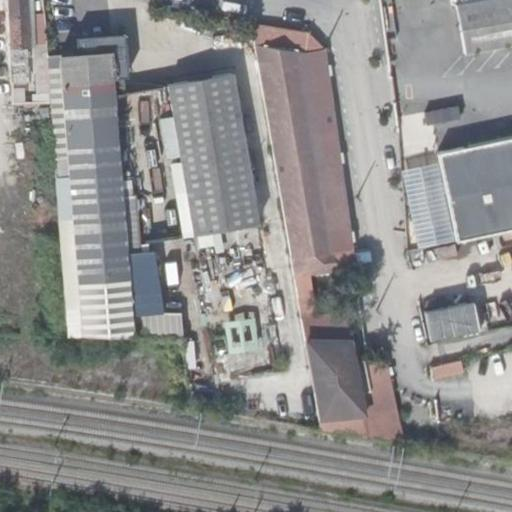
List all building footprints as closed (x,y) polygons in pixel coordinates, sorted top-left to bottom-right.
[(28,46),(28,44),(28,34),(25,0),(8,0),(11,46),(9,46),(11,66),(22,65),(22,70),(27,70),(26,46),(28,46)] [(511,0),(483,0),(463,4),(474,53),(511,45),(511,0)] [(49,86),(46,43),(35,44),(39,87),(49,86)] [(75,252),(77,281),(79,307),(130,303),(117,137),(109,49),(59,54),(75,252)] [(304,52),(256,49),(293,278),(341,273),(339,251),(341,251),(337,213),(327,214),(304,52)] [(11,66),(10,66),(11,82),(27,80),(27,70),(22,70),(22,65),(11,66)] [(193,233),(258,223),(234,75),(170,86),(193,233)] [(456,107),(427,112),(429,126),(459,120),(456,107)] [(511,135),(435,152),(455,240),(511,227),(511,135)] [(426,311),(433,344),(458,338),(451,305),(426,311)] [(307,324),(341,324),(341,314),(307,314),(307,324)] [(275,341),(254,345),(256,351),(228,358),(232,376),(280,365),(275,341)] [(349,343),(303,342),(319,422),(361,415),(349,343)]
